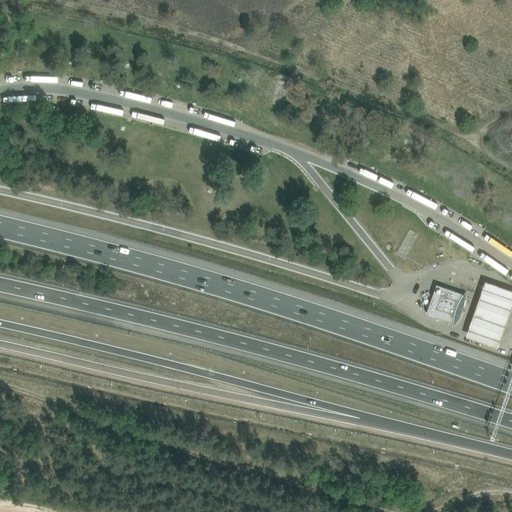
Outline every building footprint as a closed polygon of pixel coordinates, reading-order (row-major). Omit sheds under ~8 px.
[(84,81),(83,87),(115,94),(117,88),(84,81)] [(213,138),(214,133),(182,123),(181,128),(213,138)] [(230,138),(230,143),(249,146),(250,141),(230,138)] [(434,205),(437,199),(411,188),(409,193),(434,205)] [(441,222),(437,229),(467,246),(470,240),(441,222)] [(480,235),(504,250),(508,244),(483,229),(480,235)] [(511,305),(511,302),(511,287),(485,278),(479,294),(471,318),(465,333),(497,344),(502,329),(511,305)] [(453,323),(454,323),(455,324),(457,321),(458,318),(460,315),(461,311),(462,308),(463,304),(464,301),(465,298),(465,294),(463,294),(436,285),(426,313),(453,323)]
